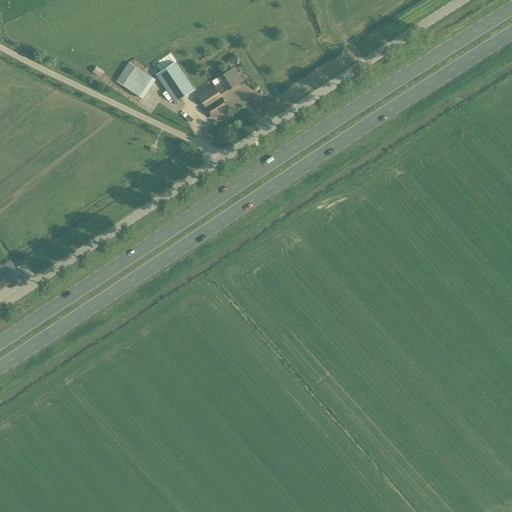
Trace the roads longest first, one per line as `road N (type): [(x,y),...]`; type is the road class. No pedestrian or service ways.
road 1 (primary): [(0,366),(511,31)]
road 2 (primary): [(511,8),(0,341)]
road 3 (unclassified): [(223,159),(466,0)]
road 4 (unclassified): [(0,304),(223,159)]
road 5 (unclassified): [(223,159),(0,47)]
